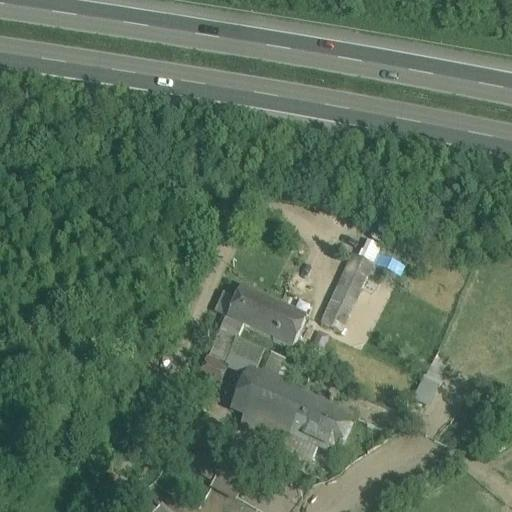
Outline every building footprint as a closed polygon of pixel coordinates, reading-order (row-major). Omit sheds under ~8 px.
[(366,239),(359,256),(375,262),(381,245),(366,239)] [(375,264),(397,273),(401,263),(379,254),(375,264)] [(354,257),(322,327),(342,336),(374,266),(354,257)] [(308,320),(241,291),(227,322),(244,329),(294,351),(308,320)] [(244,329),(227,322),(221,336),(236,343),(237,343),(238,343),(244,329)] [(236,343),(221,336),(210,361),(226,367),(236,343)] [(226,370),(208,362),(200,381),(218,389),(226,370)] [(410,402),(426,409),(438,384),(422,377),(410,402)] [(353,421),(261,379),(260,380),(261,380),(245,417),(244,416),(244,418),(245,418),(246,418),(241,428),(273,443),(271,449),(311,467),(319,451),(336,459),(353,421)] [(215,432),(187,417),(183,425),(183,424),(169,449),(174,452),(174,451),(198,464),(215,432)] [(257,455),(215,432),(198,464),(194,471),(216,483),(225,465),(245,476),(257,455)] [(278,467),(268,461),(262,471),(272,477),(278,467)]
